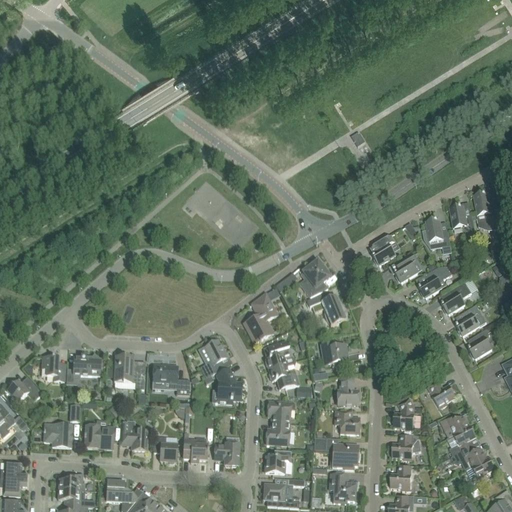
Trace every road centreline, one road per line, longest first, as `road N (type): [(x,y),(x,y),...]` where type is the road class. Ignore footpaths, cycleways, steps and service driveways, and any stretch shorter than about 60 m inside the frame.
road 1 (secondary): [(0,199),(322,0)]
road 2 (unclassified): [(318,235),(248,165),(41,23)]
road 3 (residential): [(248,484),(253,379),(228,332),(215,327),(179,347),(91,342),(64,315)]
road 4 (tertiary): [(64,315),(138,256),(233,275),(318,235)]
road 5 (residential): [(35,511),(37,463),(120,465),(143,478),(248,484)]
road 6 (residential): [(373,306),(336,259),(483,172)]
road 7 (tertiary): [(318,235),(511,114)]
road 8 (residential): [(511,465),(429,321),(405,307),(373,306)]
road 9 (residential): [(371,511),(377,392),(366,318),(373,306)]
